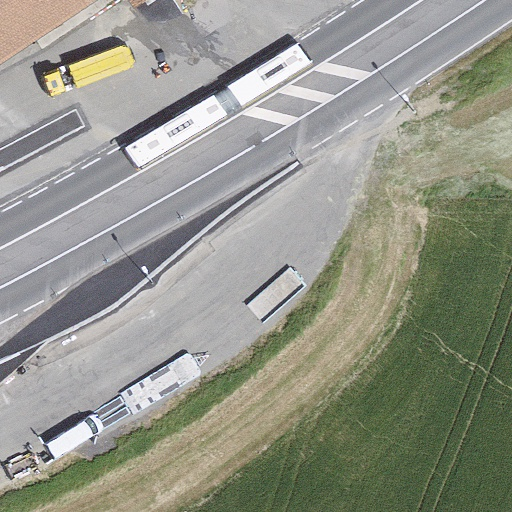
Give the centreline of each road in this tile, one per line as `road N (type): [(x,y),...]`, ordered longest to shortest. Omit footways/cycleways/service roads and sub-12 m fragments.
road 1 (primary): [(308,93),(0,268)]
road 2 (primary): [(452,0),(308,93)]
